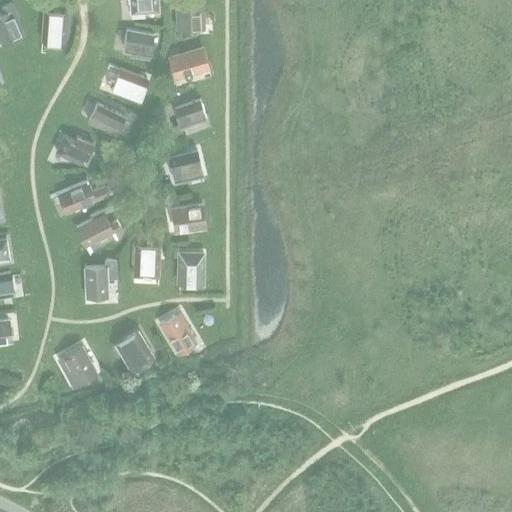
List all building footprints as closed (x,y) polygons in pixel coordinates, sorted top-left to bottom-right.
[(158,9),(157,0),(130,0),(131,5),(143,4),(144,10),(158,9)] [(178,27),(200,26),(199,14),(203,14),(202,0),(180,0),(181,15),(177,15),(178,27)] [(2,5),(0,1),(0,31),(4,41),(22,33),(15,17),(17,16),(11,2),(2,5)] [(66,30),(67,11),(44,9),(42,38),(59,39),(60,30),(66,30)] [(150,56),(154,32),(127,28),(123,45),(132,47),(131,53),(150,56)] [(205,77),(211,75),(202,46),(170,56),(175,70),(183,67),(184,71),(186,74),(189,74),(192,72),(192,69),(207,64),(210,75),(205,76),(205,77)] [(148,97),(151,89),(141,84),(141,83),(115,71),(109,84),(143,100),(145,96),(148,97)] [(210,128),(211,127),(200,97),(174,107),(179,122),(172,124),(175,132),(183,130),(181,126),(206,116),(210,128)] [(116,132),(125,114),(97,101),(88,119),(116,132)] [(75,139),(64,133),(56,149),(81,161),(84,155),(87,156),(94,142),(77,134),(75,139)] [(169,155),(175,180),(203,174),(197,148),(169,155)] [(93,188),(88,177),(58,189),(64,204),(90,194),(93,200),(111,192),(106,181),(93,188)] [(201,230),(206,229),(202,202),(172,206),(175,228),(192,226),(192,221),(204,220),(205,228),(201,229),(201,230)] [(86,243),(114,229),(106,214),(79,228),(86,243)] [(0,257),(9,256),(6,236),(0,237),(0,257)] [(159,275),(160,244),(135,243),(134,274),(159,275)] [(179,291),(179,280),(196,281),(196,261),(203,261),(203,251),(179,250),(178,292),(182,292),(182,291),(179,291)] [(108,293),(107,268),(115,268),(114,258),(106,258),(106,264),(85,265),(86,282),(91,282),(91,294),(108,293)] [(12,276),(0,277),(0,295),(15,293),(12,276)] [(185,332),(174,313),(159,322),(177,351),(197,339),(191,329),(185,332)] [(0,318),(0,339),(11,338),(9,317),(0,318)] [(130,367),(153,353),(138,329),(116,342),(130,367)] [(59,357),(65,354),(79,380),(97,370),(82,343),(58,356),(59,357)]
